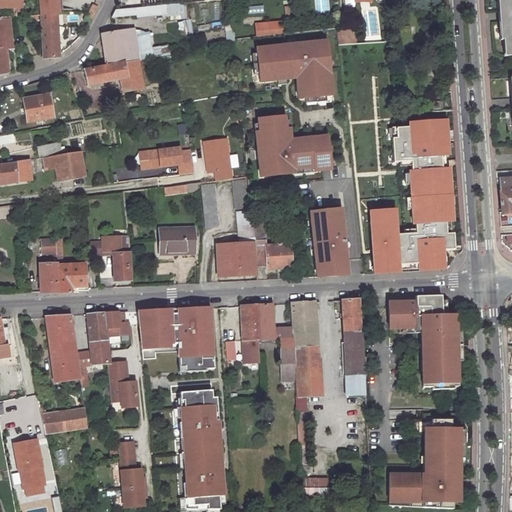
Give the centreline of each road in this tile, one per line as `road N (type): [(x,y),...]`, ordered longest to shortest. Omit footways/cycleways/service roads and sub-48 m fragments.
road 1 (residential): [(0,304),(476,281)]
road 2 (secondary): [(457,0),(476,281)]
road 3 (secondary): [(492,279),(472,0)]
road 4 (secondary): [(496,511),(492,279)]
road 5 (secondary): [(476,281),(482,511)]
road 6 (residential): [(110,0),(72,61),(0,84)]
